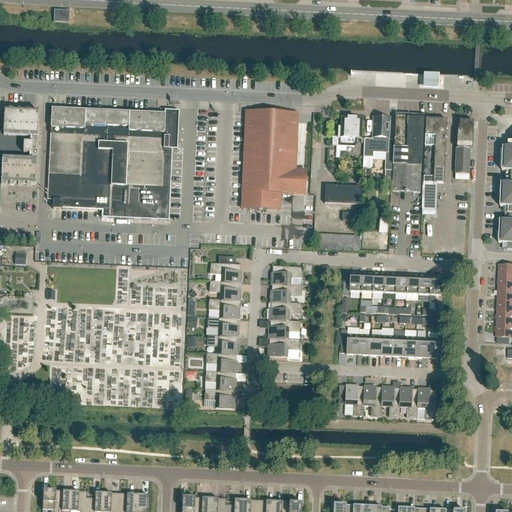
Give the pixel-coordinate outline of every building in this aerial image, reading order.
[(69,24),(69,20),(69,12),(54,11),(54,20),(54,23),(69,24)] [(396,70),(381,69),(380,83),(396,84),(396,70)] [(439,71),(423,71),(423,85),(438,86),(439,71)] [(48,176),(47,201),(53,201),(53,210),(62,211),(62,210),(102,212),(102,218),(109,219),(110,204),(114,119),(113,119),(114,113),(66,111),(66,109),(57,109),(56,116),(51,116),(49,168),(48,176)] [(305,194),(306,172),(295,171),(297,115),(246,112),(242,204),(280,206),(280,194),(305,195),(305,194)] [(110,204),(109,219),(169,222),(173,116),(114,113),(113,119),(114,119),(110,204)] [(3,135),(31,136),(38,137),(39,115),(4,114),(4,117),(3,135)] [(355,119),(354,117),(354,116),(349,116),(349,117),(348,118),(347,118),(347,119),(341,119),(341,128),(338,128),(338,138),(332,138),(332,146),(354,148),(356,148),(357,140),(361,140),(362,120),(356,119),(355,119)] [(393,171),(394,141),(388,140),(389,118),(373,118),(372,140),(364,140),(363,158),(372,158),(373,153),(386,154),(385,171),(393,171)] [(394,141),(393,171),(392,193),(420,194),(423,120),(408,119),(395,118),(394,141)] [(443,185),(444,168),(446,121),(425,120),(423,168),(421,210),(421,216),(435,217),(435,210),(436,185),(443,185)] [(472,149),(473,122),(459,121),(458,133),(457,133),(456,149),(455,174),(468,175),(469,175),(470,149),(472,149)] [(33,145),(30,145),(31,136),(3,135),(2,162),(29,163),(30,155),(36,155),(36,151),(33,151),(33,145)] [(511,142),(509,143),(509,149),(504,149),(503,172),(507,173),(507,185),(502,185),(501,208),(506,209),(505,221),(500,221),(499,244),(504,245),(503,251),(511,251),(511,142)] [(36,164),(29,163),(2,162),(1,183),(35,185),(36,164)] [(326,187),(325,205),(360,206),(360,188),(326,187)] [(357,237),(324,235),(323,251),(356,253),(357,237)] [(16,256),(15,266),(25,266),(26,256),(16,256)] [(221,284),(239,285),(241,285),(241,278),(240,278),(240,267),(241,267),(241,266),(211,265),(210,269),(211,269),(210,275),(221,276),(221,283),(221,284)] [(511,266),(499,266),(498,279),(511,279),(511,266)] [(291,287),(291,279),(302,279),(302,274),(302,269),(271,268),(273,268),(272,279),(271,279),(271,287),(272,287),(272,286),(291,287)] [(361,294),(361,275),(357,275),(357,274),(350,273),(349,285),(343,285),(342,297),(349,298),(349,293),(361,294)] [(372,295),(373,274),(366,274),(366,275),(361,275),(361,294),(372,295)] [(383,295),(384,276),(379,276),(380,275),(373,274),(372,295),(383,295)] [(395,296),(396,275),(389,275),(389,276),(384,276),(383,295),(395,296)] [(406,296),(407,277),(402,277),(402,276),(396,275),(395,296),(406,296)] [(418,297),(418,276),(412,276),(412,277),(407,277),(406,296),(418,297)] [(429,297),(430,278),(425,278),(425,277),(418,276),(418,297),(429,297)] [(429,297),(428,304),(434,304),(435,297),(441,298),(442,278),(435,277),(435,278),(430,278),(429,297)] [(511,279),(498,279),(498,290),(511,291),(511,279)] [(221,284),(221,283),(210,283),(210,287),(209,293),(220,294),(220,301),(220,302),(239,303),(240,303),(240,296),(239,296),(239,285),(221,284)] [(301,287),(291,287),(272,286),(272,287),(271,297),(270,297),(270,305),(271,305),(271,304),(290,305),(290,297),(301,297),(301,292),(301,287)] [(511,291),(498,290),(497,302),(511,302),(511,291)] [(220,302),(220,301),(209,301),(209,305),(209,311),(219,312),(219,319),(219,320),(238,321),(239,321),(239,314),(238,314),(239,303),(220,302)] [(511,302),(497,302),(497,314),(511,314),(511,302)] [(301,305),(290,305),(271,304),(271,305),(270,315),(269,315),(269,322),(270,323),(270,322),(289,323),(289,315),(300,315),(300,310),(301,305)] [(511,314),(497,314),(496,326),(511,326),(511,314)] [(219,320),(219,319),(208,319),(208,323),(208,329),(218,330),(218,337),(218,338),(237,339),(238,339),(239,332),(237,332),(238,321),(219,320)] [(268,333),(268,340),(269,340),(288,341),(299,341),(299,333),(299,327),(300,327),(300,323),(289,323),(270,322),(270,323),(270,333),(268,333)] [(511,326),(496,326),(496,339),(511,339),(511,326)] [(358,357),(359,337),(347,336),(347,332),(341,332),(340,344),(347,344),(346,356),(358,357)] [(218,338),(218,337),(207,337),(207,341),(207,347),(218,348),(217,355),(217,356),(236,357),(237,357),(238,350),(236,350),(237,339),(218,338)] [(369,357),(370,337),(359,337),(358,357),(369,357)] [(381,358),(381,338),(370,337),(369,357),(381,358)] [(392,358),(393,338),(381,338),(381,358),(392,358)] [(403,359),(404,339),(393,338),(392,358),(403,359)] [(415,359),(416,339),(404,339),(403,359),(415,359)] [(426,360),(427,340),(416,339),(415,359),(426,360)] [(299,341),(288,341),(269,340),(269,351),(268,351),(267,358),(287,359),(288,351),(298,351),(299,345),(299,341)] [(427,340),(426,360),(438,360),(439,340),(427,340)] [(217,356),(217,355),(207,355),(206,359),(206,365),(217,366),(216,373),(216,374),(235,375),(237,375),(237,368),(236,368),(236,357),(217,356)] [(216,374),(216,373),(206,373),(205,377),(206,377),(205,383),(216,384),(216,391),(216,392),(235,393),(236,393),(236,386),(235,386),(235,375),(216,374)] [(205,383),(205,391),(216,391),(216,384),(205,383)] [(364,388),(353,388),(353,386),(346,386),(345,406),(353,407),(353,417),(359,418),(363,418),(364,407),(363,407),(364,388)] [(382,389),(371,389),(371,387),(364,387),(364,388),(363,407),(364,407),(371,407),(371,418),(377,418),(377,419),(381,419),(382,408),(381,408),(382,389)] [(400,390),(389,389),(389,388),(382,388),(382,389),(381,408),(382,408),(389,408),(389,419),(395,419),(399,420),(400,409),(399,409),(400,390)] [(418,391),(407,390),(407,389),(400,389),(400,390),(399,409),(400,409),(407,409),(407,420),(413,420),(417,420),(418,410),(417,410),(418,391)] [(417,410),(418,410),(425,410),(425,421),(431,421),(435,421),(436,390),(436,391),(425,391),(425,390),(418,389),(418,391),(417,410)] [(216,392),(216,391),(205,391),(205,395),(204,401),(215,402),(215,410),(235,411),(235,404),(234,404),(235,393),(216,392)] [(204,401),(204,409),(215,410),(215,402),(204,401)] [(49,511),(54,511),(56,492),(44,491),(43,511),(49,511)] [(70,511),(71,493),(56,492),(54,511),(70,511)] [(85,511),(86,500),(87,500),(87,494),(71,493),(70,511),(85,511)] [(102,511),(104,494),(95,494),(95,500),(87,500),(86,500),(85,511),(102,511)] [(118,511),(119,495),(104,494),(102,511),(118,511)] [(134,511),(135,496),(119,495),(118,511),(134,511)] [(134,511),(147,511),(148,497),(135,496),(134,511)] [(183,498),(182,511),(194,511),(195,499),(183,498)] [(209,511),(210,500),(195,499),(194,511),(209,511)] [(225,511),(225,507),(226,507),(226,501),(210,500),(209,511),(225,511)] [(242,511),(243,501),(235,501),(234,507),(226,507),(225,507),(225,511),(242,511)] [(257,511),(258,502),(243,501),(242,511),(257,511)] [(273,511),(274,503),(258,502),(257,511),(273,511)] [(289,511),(289,504),(274,503),(273,511),(289,511)]
